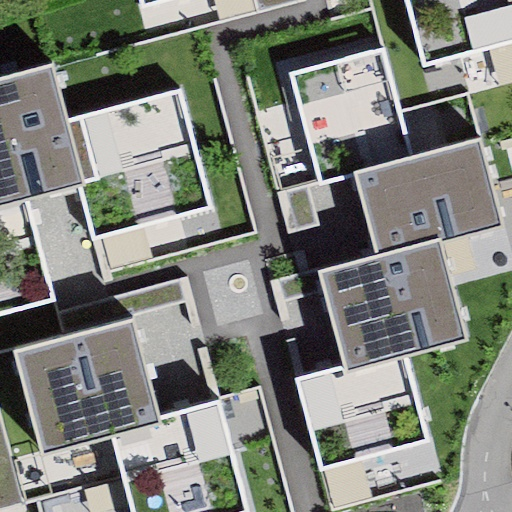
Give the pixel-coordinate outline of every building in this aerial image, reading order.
[(140,0),(142,8),(173,0),(140,0)] [(511,0),(403,0),(422,71),(511,47),(511,0)] [(298,382),(322,468),(428,439),(407,362),(473,344),(447,247),(508,231),(483,138),(415,156),(386,49),(289,75),(320,188),(355,178),(377,256),(320,272),(346,369),(298,382)] [(53,67),(0,80),(0,317),(57,302),(30,203),(78,190),(93,245),(214,213),(181,91),(67,121),(53,67)] [(134,320),(15,351),(43,458),(114,440),(132,511),(249,511),(220,401),(159,417),(134,320)]
